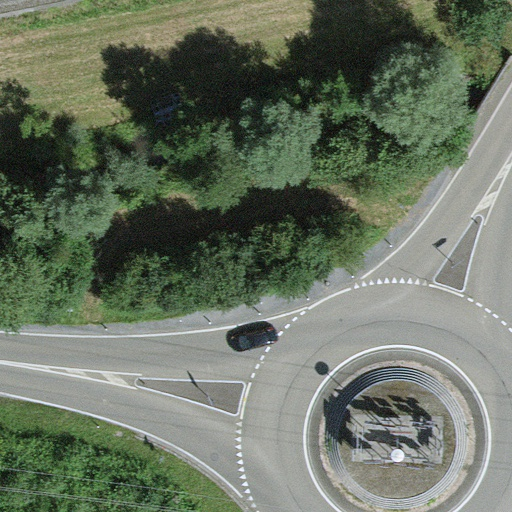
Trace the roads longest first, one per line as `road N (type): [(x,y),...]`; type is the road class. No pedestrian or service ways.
road 1 (primary): [(316,344),(0,360)]
road 2 (primary): [(0,362),(188,426),(276,467)]
road 3 (primary): [(511,152),(363,318)]
road 4 (primary): [(490,352),(511,190)]
road 5 (primary): [(490,352),(432,317),(363,318)]
road 6 (primary): [(316,344),(279,400),(276,467)]
